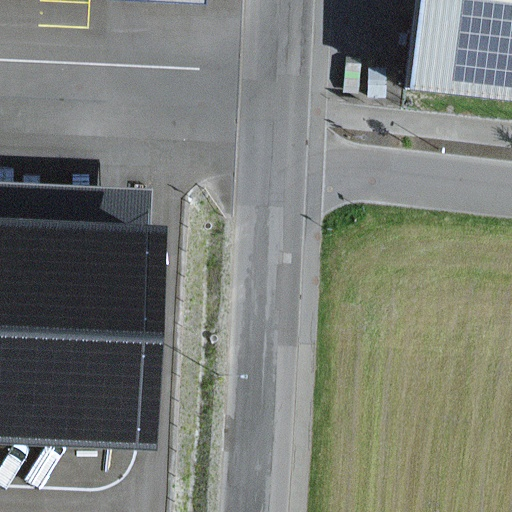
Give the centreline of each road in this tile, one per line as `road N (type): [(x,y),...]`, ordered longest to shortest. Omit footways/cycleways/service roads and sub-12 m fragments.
road 1 (residential): [(262,511),(274,165)]
road 2 (residential): [(274,165),(511,189)]
road 3 (residential): [(274,165),(282,0)]
